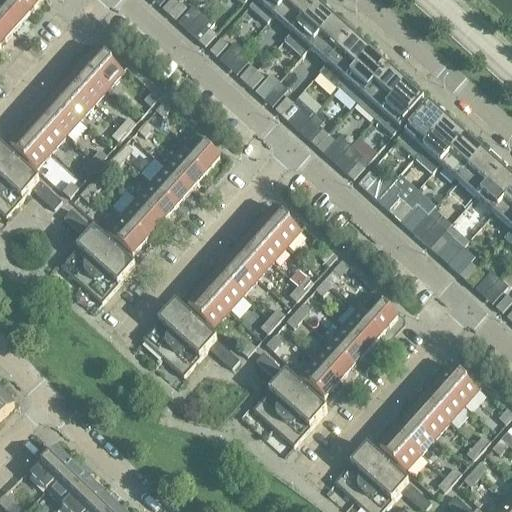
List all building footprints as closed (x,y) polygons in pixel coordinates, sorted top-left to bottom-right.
[(27,17),(7,0),(0,0),(0,22),(13,33),(27,17)] [(39,0),(7,0),(27,17),(41,2),(39,0)] [(168,17),(180,4),(174,0),(172,0),(162,11),(168,17)] [(268,26),(291,0),(258,0),(250,10),(268,26)] [(291,0),(275,19),(292,35),(314,10),(306,3),(307,1),(306,0),(291,0)] [(168,17),(175,23),(186,10),(180,4),(168,17)] [(195,7),(180,22),(199,40),(213,25),(195,7)] [(310,51),(333,24),(324,16),(323,18),(314,10),(292,35),(285,43),(302,59),(310,51)] [(0,22),(0,47),(13,33),(0,22)] [(333,24),(310,51),(327,67),(350,42),(341,35),(343,33),(333,24)] [(205,50),(216,37),(210,31),(198,44),(205,50)] [(210,54),(216,59),(227,47),(221,41),(210,54)] [(339,90),(369,56),(360,48),(358,50),(350,42),(327,67),(320,76),(338,91),(339,90)] [(239,74),(251,59),(234,45),(222,60),(239,74)] [(98,53),(83,69),(108,91),(123,75),(98,53)] [(357,106),(385,74),(377,67),(379,65),(369,56),(339,90),(357,106)] [(239,80),(253,92),(264,80),(251,68),(239,80)] [(108,91),(83,69),(69,85),(94,107),(108,91)] [(374,122),(404,88),(395,80),(394,82),(385,74),(357,106),(374,122)] [(280,106),(290,86),(268,75),(257,95),(280,106)] [(94,107),(69,85),(55,101),(79,123),(94,107)] [(414,97),(404,88),(374,122),(393,138),(421,106),(413,99),(414,97)] [(159,100),(152,94),(144,104),(151,110),(159,100)] [(282,119),(293,106),(286,100),(275,113),(282,119)] [(79,123),(55,101),(40,117),(65,139),(79,123)] [(163,121),(171,111),(164,105),(156,114),(163,121)] [(282,119),(288,124),(299,112),(293,106),(282,119)] [(414,161),(447,126),(437,117),(435,119),(427,112),(396,145),(414,161)] [(65,139),(40,117),(26,132),(51,155),(65,139)] [(127,137),(135,127),(128,121),(120,131),(127,137)] [(146,125),(138,134),(145,140),(153,131),(146,125)] [(440,169),(463,143),(454,136),(456,134),(447,126),(414,161),(432,177),(440,169)] [(127,137),(120,131),(112,140),(119,146),(127,137)] [(51,155),(26,132),(5,156),(22,170),(28,164),(36,171),(51,155)] [(322,132),(311,145),(317,150),(328,138),(322,132)] [(194,138),(180,154),(206,177),(220,161),(194,138)] [(328,138),(317,150),(324,156),(335,144),(328,138)] [(463,143),(440,169),(443,171),(439,176),(451,186),(455,182),(458,185),(482,158),(473,149),(471,151),(463,143)] [(132,154),(126,147),(118,156),(124,163),(132,154)] [(22,170),(5,156),(0,150),(0,215),(6,221),(31,192),(54,213),(62,205),(39,184),(38,185),(22,170)] [(98,168),(106,159),(100,153),(91,162),(98,168)] [(206,177),(180,154),(165,170),(191,194),(206,177)] [(124,163),(118,156),(109,166),(116,173),(124,163)] [(482,158),(458,185),(476,200),(498,175),(490,168),(491,166),(482,158)] [(98,168),(91,162),(83,172),(90,178),(98,168)] [(354,183),(365,170),(358,164),(347,177),(354,183)] [(191,194),(165,170),(150,186),(176,210),(191,194)] [(376,180),(369,174),(358,187),(365,193),(376,180)] [(498,175),(476,200),(494,216),(511,195),(511,184),(508,181),(507,183),(498,175)] [(104,186),(97,180),(88,189),(95,196),(104,186)] [(62,195),(69,201),(78,191),(71,185),(62,195)] [(176,210),(150,186),(135,202),(161,226),(176,210)] [(95,196),(88,189),(80,198),(87,204),(95,196)] [(511,195),(494,216),(511,232),(511,231),(511,195)] [(395,220),(406,207),(399,201),(388,214),(395,220)] [(161,226),(135,202),(120,218),(146,242),(161,226)] [(395,220),(401,225),(412,213),(406,207),(395,220)] [(275,212),(260,228),(285,250),(300,234),(275,212)] [(94,234),(71,213),(64,222),(87,242),(62,270),(102,306),(134,270),(126,264),(109,248),(94,235),(94,234)] [(146,242),(120,218),(105,235),(114,243),(109,248),(126,264),(146,242)] [(285,250),(260,228),(246,244),(271,266),(285,250)] [(430,251),(441,239),(435,233),(424,246),(430,251)] [(430,251),(437,257),(448,245),(441,239),(430,251)] [(271,266),(246,244),(232,260),(257,282),(271,266)] [(321,263),(328,270),(337,260),(330,254),(321,263)] [(257,282),(232,260),(217,276),(242,298),(257,282)] [(341,264),(333,274),(340,280),(349,270),(341,264)] [(466,283),(477,271),(470,265),(459,278),(466,283)] [(466,283),(472,289),(484,277),(477,271),(466,283)] [(242,298),(217,276),(203,292),(228,314),(242,298)] [(304,296),(313,286),(306,280),(297,290),(304,296)] [(322,300),(330,290),(324,284),(316,294),(322,300)] [(304,296),(297,290),(289,299),(296,305),(304,296)] [(228,314),(203,292),(183,315),(199,329),(205,323),(214,331),(228,314)] [(371,298),(356,314),(381,337),(396,320),(371,298)] [(511,302),(507,298),(496,310),(502,316),(511,304),(511,302)] [(302,322),(310,313),(303,307),(295,316),(302,322)] [(183,315),(175,308),(143,344),(183,380),(209,351),(232,372),(239,364),(217,343),(215,344),(199,329),(183,315)] [(269,322),(276,328),(284,319),(277,313),(269,322)] [(381,337),(356,314),(342,330),(367,352),(381,337)] [(302,322),(295,316),(287,326),(293,332),(302,322)] [(260,331),(267,337),(276,328),(269,322),(260,331)] [(367,352),(342,330),(328,346),(353,368),(367,352)] [(273,355),(281,345),(274,339),(266,348),(273,355)] [(247,360),(249,358),(255,351),(248,344),(240,354),(247,360)] [(353,368),(328,346),(314,362),(339,384),(353,368)] [(263,356),(255,365),(279,385),(254,414),(294,449),(325,414),(318,407),(302,392),(285,378),(286,377),(263,356)] [(339,384),(314,362),(299,378),(308,386),(302,392),(318,407),(339,384)] [(452,371),(438,387),(462,410),(477,393),(452,371)] [(462,410),(438,387),(424,403),(448,425),(462,410)] [(0,393),(0,422),(14,409),(0,393)] [(448,425),(424,403),(409,419),(434,441),(448,425)] [(498,422),(505,428),(511,420),(511,416),(507,412),(498,422)] [(434,441),(409,419),(395,435),(420,457),(434,441)] [(420,457),(395,435),(375,458),(391,472),(397,466),(406,473),(420,457)] [(481,455),(490,446),(482,439),(474,449),(481,455)] [(499,459),(508,449),(500,443),(492,452),(499,459)] [(481,455),(474,449),(466,458),(473,464),(481,455)] [(30,478),(47,493),(72,467),(56,451),(30,478)] [(391,472),(375,458),(367,451),(335,486),(363,511),(384,511),(400,495),(419,511),(427,511),(431,507),(408,487),(407,487),(391,472)] [(479,481),(487,472),(480,465),(472,475),(479,481)] [(72,467),(47,493),(62,508),(88,482),(72,467)] [(453,487),(461,478),(454,471),(446,480),(453,487)] [(479,481),(472,475),(463,484),(470,491),(479,481)] [(453,487),(446,480),(437,490),(444,497),(453,487)] [(88,482),(62,508),(65,511),(88,511),(103,497),(88,482)] [(103,497),(88,511),(118,511),(119,511),(103,497)] [(0,501),(0,507),(5,511),(8,511),(13,506),(4,498),(0,501)] [(468,511),(454,499),(447,508),(452,511),(468,511)]
